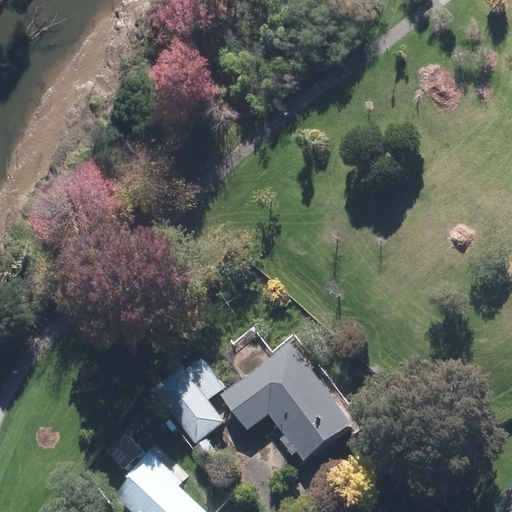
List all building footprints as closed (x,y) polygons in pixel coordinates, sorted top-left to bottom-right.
[(355,430),(295,347),(225,398),(252,435),(275,418),(308,464),(355,430)] [(157,392),(198,447),(228,425),(212,404),(228,392),(204,361),(188,373),(186,370),(157,392)] [(370,448),(360,437),(325,466),(335,478),(370,448)] [(185,483),(153,455),(130,481),(135,485),(120,501),(132,511),(205,511),(180,488),(185,483)] [(511,511),(511,496),(495,511),(511,511)]
